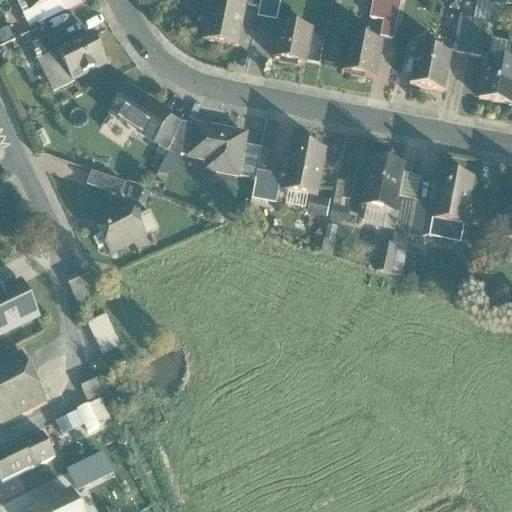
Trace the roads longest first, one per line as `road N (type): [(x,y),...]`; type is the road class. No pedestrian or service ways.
road 1 (residential): [(116,0),(132,34),(184,79),(511,150)]
road 2 (residential): [(0,125),(54,243),(71,375),(64,404),(0,440)]
